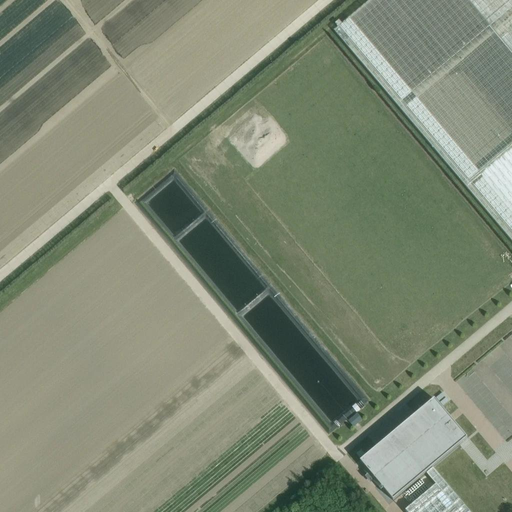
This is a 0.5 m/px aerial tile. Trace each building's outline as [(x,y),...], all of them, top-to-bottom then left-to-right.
[(511,0),(370,0),(334,31),(463,184),(511,241),(511,0)] [(396,415),(402,424),(472,365),(469,363),(474,359),(469,354),(396,415)] [(434,399),(359,462),(393,500),(426,473),(435,485),(405,510),(406,511),(470,511),(433,467),(467,438),(434,399)] [(357,413),(348,420),(354,427),(363,419),(357,413)] [(511,442),(507,436),(497,444),(509,460),(511,457),(511,442)] [(479,459),(490,473),(500,465),(489,452),(479,459)] [(496,511),(508,511),(510,511),(474,464),(465,472),(496,511)]
